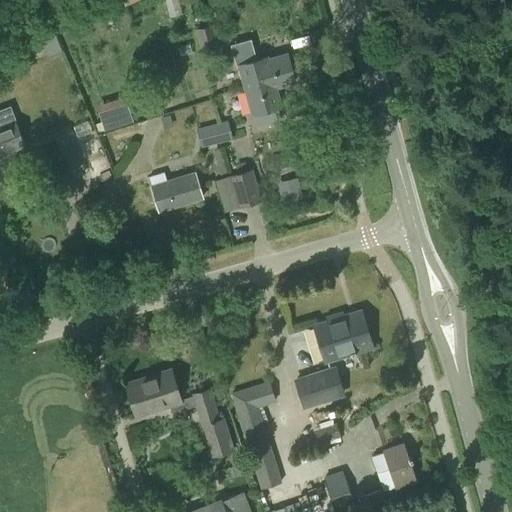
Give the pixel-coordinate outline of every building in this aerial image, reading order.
[(154,8),(131,18),(136,28),(158,19),(154,8)] [(195,28),(201,52),(218,48),(212,24),(195,28)] [(230,43),(229,44),(235,66),(238,65),(252,113),(254,113),(257,126),(280,120),(276,107),(279,106),(274,87),(294,81),(286,53),(266,59),(266,56),(256,59),(252,47),(250,38),(230,43)] [(104,125),(135,119),(133,102),(101,107),(104,125)] [(0,110),(0,155),(24,146),(9,107),(0,110)] [(168,114),(161,116),(165,127),(172,124),(168,114)] [(196,127),(201,147),(232,139),(227,119),(196,127)] [(96,133),(72,138),(69,128),(56,132),(66,172),(103,163),(96,133)] [(231,175),(239,206),(259,200),(250,169),(231,175)] [(148,178),(152,192),(158,211),(202,197),(194,171),(165,179),(163,172),(148,178)] [(282,199),(303,196),(301,177),(280,179),(282,199)] [(207,310),(197,313),(200,324),(210,322),(207,310)] [(371,346),(360,311),(344,316),(342,312),(325,318),(326,321),(314,325),(325,360),(349,353),(350,355),(355,353),(354,351),(371,346)] [(293,380),(301,406),(341,393),(333,368),(293,380)] [(125,383),(135,415),(136,418),(169,408),(171,414),(194,406),(200,427),(202,427),(211,458),(231,451),(222,418),(217,420),(209,389),(192,394),(193,395),(179,399),(170,369),(125,383)] [(265,433),(256,406),(274,400),(268,381),(231,393),(246,440),(265,433)] [(313,428),(318,443),(341,436),(336,421),(313,428)] [(280,482),(265,433),(246,440),(261,488),(280,482)] [(371,458),(382,490),(414,479),(403,447),(371,458)] [(343,471),(324,476),(331,501),(350,495),(343,471)] [(381,490),(359,496),(363,508),(384,501),(381,490)] [(221,500),(220,497),(183,511),(250,511),(243,491),(221,500)]
